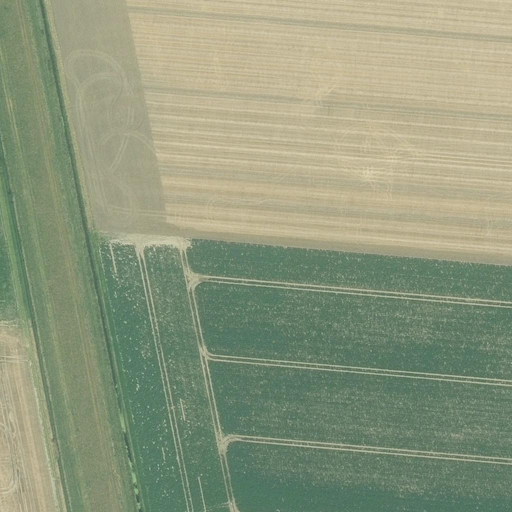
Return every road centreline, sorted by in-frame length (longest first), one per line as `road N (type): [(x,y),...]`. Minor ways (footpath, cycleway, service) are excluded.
road 1 (track): [(30,0),(130,511)]
road 2 (track): [(70,511),(0,129)]
